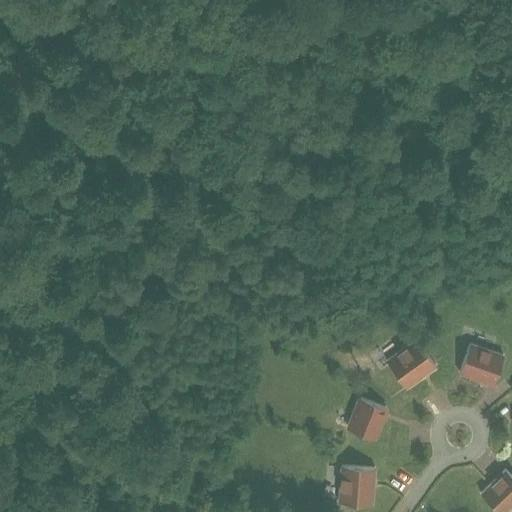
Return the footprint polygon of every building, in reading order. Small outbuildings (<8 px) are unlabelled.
[(384,361),(406,390),(437,366),(415,337),(384,361)] [(475,342),(462,370),(495,385),(508,356),(475,342)] [(348,429),(380,439),(391,405),(359,395),(348,429)] [(338,492),(341,465),(334,464),(331,491),(338,492)] [(343,499),(372,502),(375,467),(346,464),(343,499)] [(502,511),(511,502),(511,473),(506,467),(479,493),(497,511),(502,511)]
